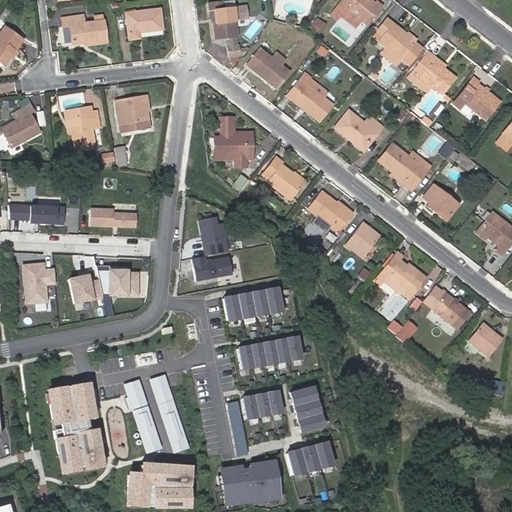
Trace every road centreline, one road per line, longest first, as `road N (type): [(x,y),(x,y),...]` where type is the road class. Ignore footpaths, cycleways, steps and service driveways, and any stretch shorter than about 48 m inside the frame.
road 1 (residential): [(511,303),(189,62)]
road 2 (residential): [(165,250),(155,310),(145,322),(0,352)]
road 3 (residential): [(187,68),(165,250)]
road 4 (residential): [(0,242),(165,250)]
road 5 (residential): [(187,68),(36,77)]
